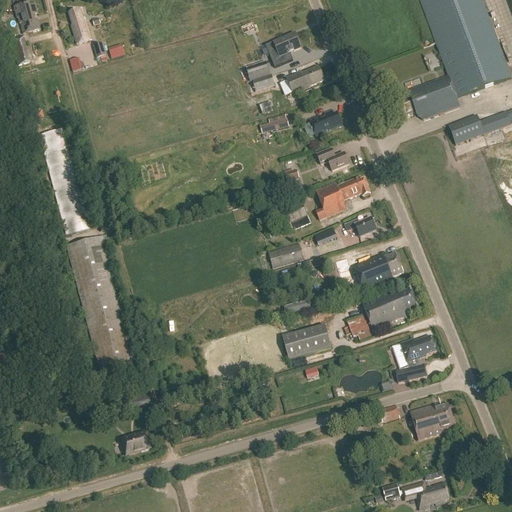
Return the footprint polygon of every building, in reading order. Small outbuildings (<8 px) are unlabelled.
[(419,0),(448,79),(408,94),(409,96),(395,101),(402,121),(414,116),(423,122),(459,109),(456,100),(511,80),(481,0),(419,0)] [(30,7),(29,4),(14,9),(17,20),(19,20),(23,36),(40,31),(37,22),(34,22),(33,16),(38,15),(35,6),(30,7)] [(91,41),(81,10),(68,14),(72,26),(71,27),(77,46),(91,41)] [(272,44),(265,46),(274,69),(278,68),(292,62),(290,55),(301,50),(295,35),(272,44)] [(10,39),(17,67),(31,64),(25,39),(20,37),(10,39)] [(103,45),(92,47),(96,60),(106,57),(103,45)] [(110,56),(120,53),(118,47),(108,50),(110,56)] [(266,64),(245,70),(249,83),(253,82),(270,77),(267,64),(266,64)] [(324,83),(318,69),(303,75),(302,74),(286,80),(293,97),(310,90),(309,89),(324,83)] [(270,77),(253,82),(256,93),(275,87),(272,77),(270,77)] [(304,101),(312,98),(310,92),(303,95),(304,101)] [(511,111),(479,124),(477,118),(449,128),(456,147),(484,136),(484,138),(511,128),(511,126),(511,111)] [(333,117),(331,113),(324,116),(325,119),(320,121),(319,118),(309,122),(315,139),(342,128),(337,115),(333,117)] [(270,125),(263,127),(265,135),(289,129),(287,121),(286,121),(285,117),(269,121),(270,125)] [(66,238),(89,231),(62,130),(39,136),(66,238)] [(317,156),(318,159),(321,167),(328,164),(332,174),(349,167),(344,155),(335,158),(332,150),(317,156)] [(297,172),(285,176),(287,184),(299,180),(297,172)] [(282,177),(274,179),(276,185),(284,183),(282,177)] [(362,182),(361,179),(338,188),(337,186),(316,194),(322,210),(316,213),(319,222),(347,211),(344,204),(362,196),(363,198),(369,196),(368,192),(369,192),(365,181),(362,182)] [(303,208),(286,215),(294,233),(311,226),(303,208)] [(376,232),(371,220),(359,225),(358,221),(345,227),(348,233),(356,230),(360,239),(376,232)] [(270,240),(285,234),(283,230),(268,236),(270,240)] [(102,247),(108,245),(106,237),(67,247),(103,383),(136,374),(102,247)] [(322,255),(335,250),(331,239),(318,244),(322,255)] [(304,262),(299,245),(268,254),(270,259),(271,264),(273,271),(304,262)] [(392,279),(403,274),(395,255),(384,260),(383,258),(354,270),(364,294),(393,282),(392,279)] [(307,278),(311,292),(337,285),(333,271),(307,278)] [(418,310),(411,291),(399,295),(398,293),(362,307),(372,331),(406,318),(404,315),(418,310)] [(346,295),(331,299),(333,306),(339,304),(339,303),(348,301),(346,295)] [(330,306),(329,300),(328,296),(313,301),(315,310),(330,306)] [(360,344),(372,339),(363,316),(347,323),(353,339),(357,338),(360,344)] [(289,362),(331,350),(325,327),(282,338),(289,362)] [(414,344),(413,341),(400,345),(408,370),(395,373),(398,385),(426,378),(424,366),(420,367),(419,361),(426,359),(427,357),(435,354),(430,339),(414,344)] [(316,369),(305,373),(307,380),(319,377),(316,369)] [(131,414),(152,411),(151,401),(130,404),(131,414)] [(89,415),(107,411),(106,404),(88,408),(89,415)] [(455,431),(448,405),(441,407),(440,406),(437,407),(437,406),(410,414),(418,442),(455,431)] [(378,411),(379,416),(382,425),(399,420),(396,406),(378,411)] [(354,423),(356,429),(367,425),(366,420),(354,423)] [(151,450),(146,433),(120,440),(125,458),(151,450)] [(405,504),(417,501),(420,511),(446,505),(445,502),(450,500),(445,485),(426,490),(424,483),(401,490),(405,504)] [(385,502),(400,498),(396,486),(382,490),(385,502)] [(382,497),(375,499),(377,506),(384,504),(382,497)]
